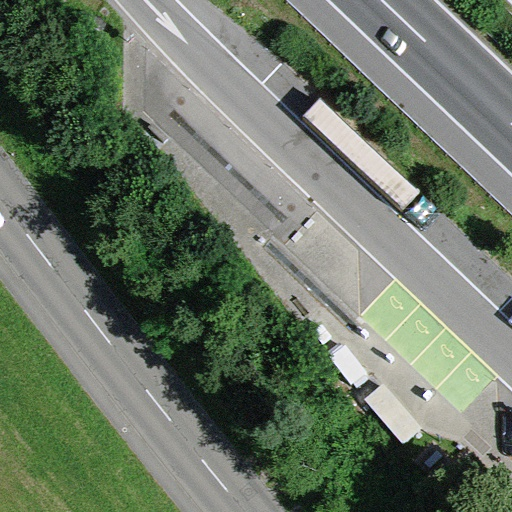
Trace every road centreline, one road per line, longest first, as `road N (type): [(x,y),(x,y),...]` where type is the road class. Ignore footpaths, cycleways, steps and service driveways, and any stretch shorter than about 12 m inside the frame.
road 1 (secondary): [(247,511),(0,194)]
road 2 (motorway): [(369,0),(511,135)]
